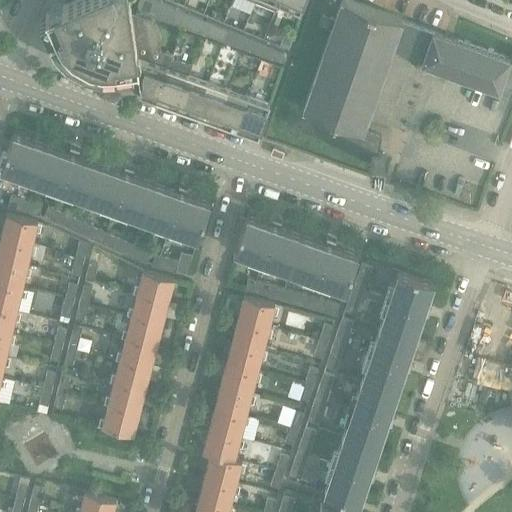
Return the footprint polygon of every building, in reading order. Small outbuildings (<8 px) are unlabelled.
[(76,0),(62,7),(60,6),(59,6),(57,6),(56,6),(55,6),(53,7),(52,8),(51,9),(51,10),(50,12),(46,13),(46,15),(47,14),(49,19),(40,23),(43,29),(45,35),(48,41),(51,47),(55,52),(57,55),(60,59),(63,62),(67,64),(70,67),(74,69),(77,71),(81,73),(85,75),(90,76),(94,77),(99,78),(104,78),(108,78),(113,78),(130,76),(139,75),(131,13),(129,0),(76,0)] [(143,12),(145,13),(149,0),(139,0),(139,2),(138,3),(138,5),(138,6),(139,8),(140,9),(141,10),(142,11),(143,12)] [(158,0),(156,0),(149,0),(145,13),(152,15),(158,0)] [(152,15),(160,18),(166,4),(158,0),(152,15)] [(279,3),(279,0),(256,0),(256,2),(275,10),(279,3)] [(304,0),(279,0),(279,3),(299,12),(304,0)] [(423,63),(433,67),(500,90),(511,59),(433,32),(434,31),(402,20),(402,19),(346,0),(342,0),(336,19),(323,14),(319,25),(332,29),(304,109),(322,116),(318,129),(372,153),(370,165),(383,167),(385,154),(379,153),(382,136),(364,129),(391,50),(423,61),(423,63)] [(174,7),(166,4),(160,18),(168,21),(174,7)] [(168,21),(177,24),(182,10),(174,7),(168,21)] [(191,14),(182,10),(177,24),(186,27),(191,14)] [(139,75),(130,76),(131,79),(132,81),(133,84),(135,87),(137,89),(139,91),(141,93),(143,95),(146,96),(155,100),(167,67),(169,67),(172,58),(173,55),(160,50),(160,48),(161,45),(161,43),(161,40),(161,37),(160,35),(159,32),(158,30),(157,28),(155,26),(153,24),(151,22),(152,20),(131,13),(139,75)] [(186,27),(195,31),(200,18),(191,14),(186,27)] [(209,22),(200,18),(195,31),(205,34),(209,22)] [(205,34),(215,38),(219,26),(209,22),(205,34)] [(229,30),(219,26),(215,38),(225,41),(229,30)] [(225,41),(236,45),(240,34),(229,30),(225,41)] [(251,39),(240,34),(236,45),(247,49),(251,39)] [(292,41),(284,38),(281,45),(289,49),(292,41)] [(247,49),(258,53),(262,44),(251,39),(247,49)] [(273,48),(262,44),(258,53),(270,57),(273,48)] [(273,48),(270,57),(280,61),(281,61),(282,61),(283,61),(284,61),(285,60),(286,59),(286,58),(286,57),(286,56),(286,55),(285,54),(284,53),(273,48)] [(169,67),(167,67),(155,100),(176,107),(188,74),(191,64),(172,58),(169,67)] [(208,81),(188,74),(176,107),(196,114),(208,81)] [(228,88),(208,81),(196,114),(217,122),(228,88)] [(249,96),(228,88),(217,122),(237,129),(249,96)] [(270,103),(249,96),(237,129),(258,136),(270,103)] [(2,167),(34,178),(46,145),(13,133),(2,167)] [(100,164),(46,145),(34,178),(88,197),(100,164)] [(154,183),(100,164),(88,197),(143,217),(154,183)] [(143,217),(170,227),(198,236),(210,203),(154,183),(143,217)] [(19,198),(11,196),(8,208),(16,209),(19,198)] [(27,200),(19,198),(16,209),(24,211),(27,200)] [(35,202),(27,200),(24,211),(32,213),(35,202)] [(43,203),(35,202),(32,213),(40,215),(43,203)] [(56,209),(49,205),(44,216),(51,220),(56,209)] [(64,212),(56,209),(51,220),(59,223),(64,212)] [(71,216),(64,212),(59,223),(66,226),(71,216)] [(1,236),(33,243),(38,220),(7,213),(1,236)] [(78,219),(71,216),(66,226),(73,230),(78,219)] [(237,250),(264,260),(292,269),(303,236),(248,217),(237,250)] [(86,222),(78,219),(73,230),(81,233),(86,222)] [(93,226),(86,222),(81,233),(88,236),(93,226)] [(100,229),(93,226),(88,236),(95,240),(100,229)] [(108,233),(100,229),(95,240),(103,243),(108,233)] [(115,236),(108,233),(103,243),(110,247),(115,236)] [(1,236),(0,242),(0,259),(27,266),(33,243),(1,236)] [(122,239),(115,236),(110,247),(117,250),(122,239)] [(303,236),(292,269),(346,289),(358,255),(303,236)] [(130,243),(122,239),(117,250),(125,253),(130,243)] [(88,243),(80,241),(75,257),(84,260),(88,243)] [(137,246),(130,243),(125,253),(132,257),(137,246)] [(137,246),(132,257),(140,260),(144,249),(137,246)] [(152,253),(144,249),(140,260),(147,264),(152,253)] [(190,273),(194,252),(182,249),(178,270),(190,273)] [(163,257),(155,254),(152,266),(160,268),(163,257)] [(84,260),(75,257),(71,274),(80,276),(84,260)] [(171,259),(163,257),(160,268),(168,270),(171,259)] [(0,259),(0,282),(22,288),(27,266),(0,259)] [(179,261),(171,259),(168,270),(176,272),(179,261)] [(98,264),(89,262),(85,279),(94,281),(98,264)] [(373,266),(362,262),(359,270),(370,274),(373,266)] [(144,269),(138,292),(169,300),(174,278),(144,269)] [(370,274),(359,270),(356,278),(367,282),(370,274)] [(400,271),(390,299),(381,326),(415,338),(434,283),(400,271)] [(256,280),(248,278),(245,289),(253,291),(256,280)] [(367,282),(356,278),(353,286),(364,290),(367,282)] [(264,282),(256,280),(253,291),(260,294),(264,282)] [(0,306),(17,310),(22,288),(0,282),(0,306)] [(78,284),(69,282),(65,299),(74,301),(78,284)] [(271,284),(264,282),(260,294),(268,296),(271,284)] [(279,287),(271,284),(268,296),(276,298),(279,287)] [(92,287),(84,285),(80,301),(88,303),(92,287)] [(364,290),(353,286),(350,294),(361,298),(364,290)] [(287,289),(279,287),(276,298),(283,300),(287,289)] [(294,291),(287,289),(283,300),(291,302),(294,291)] [(302,293),(294,291),(291,302),(299,304),(302,293)] [(169,300),(138,292),(132,314),(163,322),(169,300)] [(309,295),(302,293),(299,304),(306,307),(309,295)] [(361,298),(350,294),(347,302),(358,306),(361,298)] [(244,295),(238,317),(269,326),(275,303),(244,295)] [(317,297),(309,295),(306,307),(314,309),(317,297)] [(325,300),(317,297),(314,309),(321,311),(325,300)] [(74,301),(65,299),(61,315),(70,317),(74,301)] [(332,302),(325,300),(321,311),(329,313),(332,302)] [(88,303),(80,301),(76,318),(84,320),(88,303)] [(329,313),(337,315),(340,304),(332,302),(329,313)] [(358,306),(347,302),(344,310),(356,314),(358,306)] [(0,329),(11,333),(17,310),(0,306),(0,329)] [(163,322),(132,314),(126,336),(157,344),(163,322)] [(238,317),(232,340),(264,348),(269,326),(238,317)] [(353,320),(342,317),(339,325),(351,328),(353,320)] [(333,325),(325,323),(319,339),(328,342),(333,325)] [(351,328),(339,325),(337,333),(348,337),(351,328)] [(67,328),(58,326),(54,343),(63,345),(67,328)] [(397,392),(415,338),(381,326),(363,381),(397,392)] [(0,329),(0,353),(6,355),(11,333),(0,329)] [(81,331),(73,329),(69,346),(77,348),(81,331)] [(348,337),(337,333),(334,341),(345,345),(348,337)] [(151,366),(157,344),(126,336),(120,358),(151,366)] [(328,342),(319,339),(314,355),(322,358),(328,342)] [(232,340),(227,362),(258,370),(264,348),(232,340)] [(345,345),(334,341),(331,349),(343,353),(345,345)] [(63,345),(54,343),(50,359),(59,361),(63,345)] [(77,348),(69,346),(65,362),(73,364),(77,348)] [(343,353),(331,349),(329,357),(340,361),(343,353)] [(340,361),(329,357),(326,365),(337,369),(340,361)] [(145,389),(151,366),(120,358),(114,381),(145,389)] [(252,392),(258,370),(227,362),(221,384),(252,392)] [(319,369),(310,366),(305,382),(313,385),(319,369)] [(56,373),(47,370),(43,387),(52,389),(56,373)] [(335,375),(324,372),(321,380),(332,383),(335,375)] [(70,376),(62,374),(58,390),(66,392),(70,376)] [(332,383),(321,380),(318,388),(330,391),(332,383)] [(140,410),(145,389),(114,381),(109,402),(140,410)] [(378,447),(388,420),(397,392),(363,381),(344,435),(378,447)] [(313,385),(305,382),(299,398),(308,401),(313,385)] [(221,384),(215,406),(246,415),(252,392),(221,384)] [(52,389),(43,387),(39,403),(48,405),(52,389)] [(330,391),(318,388),(316,396),(327,400),(330,391)] [(62,409),(66,392),(58,390),(54,407),(62,409)] [(327,400),(316,396),(313,404),(324,408),(327,400)] [(140,410),(109,402),(103,425),(133,434),(140,410)] [(324,408),(313,404),(310,412),(322,416),(324,408)] [(215,406),(209,428),(241,436),(246,415),(215,406)] [(304,412),(296,409),(290,426),(299,428),(304,412)] [(322,416),(310,412),(308,420),(319,424),(322,416)] [(299,428),(290,426),(285,442),(294,445),(299,428)] [(317,430),(306,426),(303,434),(314,438),(317,430)] [(235,458),(241,436),(209,428),(203,451),(211,453),(235,458)] [(314,438),(303,434),(300,442),(311,446),(314,438)] [(359,503),(378,447),(344,435),(325,491),(359,503)] [(311,446),(300,442),(297,451),(309,454),(311,446)] [(309,454),(297,451),(295,459),(306,462),(309,454)] [(211,453),(205,475),(236,483),(242,460),(235,458),(211,453)] [(290,456),(281,453),(276,469),(284,472),(290,456)] [(306,462),(295,459),(292,467),(303,470),(306,462)] [(303,470),(292,467),(289,475),(301,479),(303,470)] [(276,469),(270,485),(279,488),(284,472),(276,469)] [(205,475),(199,497),(231,505),(236,483),(205,475)] [(28,484),(20,482),(16,498),(24,501),(28,484)] [(43,487),(34,485),(30,502),(39,504),(43,487)] [(112,511),(116,500),(85,491),(79,511),(112,511)] [(295,497),(284,494),(281,503),(293,506),(295,497)] [(228,511),(231,505),(199,497),(195,511),(228,511)] [(272,511),(276,499),(268,497),(263,511),(272,511)] [(21,511),(24,501),(16,498),(12,511),(21,511)] [(318,511),(356,511),(357,510),(322,500),(318,511)] [(36,511),(39,504),(30,502),(27,511),(36,511)] [(291,511),(293,506),(281,503),(279,511),(283,511),(291,511)]
